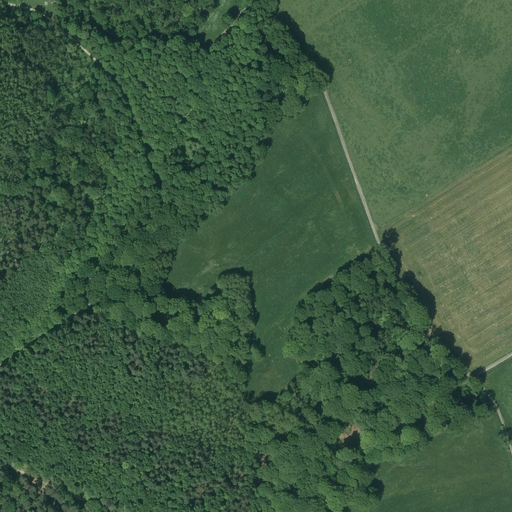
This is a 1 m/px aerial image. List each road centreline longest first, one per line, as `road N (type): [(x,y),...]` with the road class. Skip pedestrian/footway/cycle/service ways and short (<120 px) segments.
road 1 (unknown): [(322,83),(280,120),(230,200),(185,227),(147,289),(165,321),(201,327),(235,349),(239,407),(264,421),(280,458),(284,511)]
road 2 (track): [(511,452),(494,404),(437,345),(387,262),(322,83),(275,26),(274,0)]
road 3 (track): [(147,151),(163,211),(147,289),(86,306),(0,365)]
road 4 (track): [(0,0),(40,12),(99,63),(147,151)]
road 5 (track): [(256,0),(206,55),(189,112),(147,151)]
road 6 (unknown): [(0,456),(124,511)]
road 7 (unknown): [(369,444),(473,378)]
